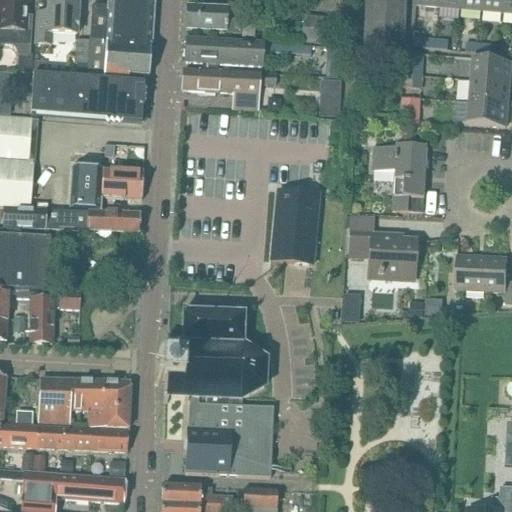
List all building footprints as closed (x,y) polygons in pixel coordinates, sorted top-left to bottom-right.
[(0,0),(0,47),(12,48),(17,59),(16,77),(30,78),(30,76),(31,63),(31,60),(29,60),(30,49),(31,34),(32,19),(25,18),(26,1),(17,0),(16,0),(0,0)] [(76,43),(73,80),(102,81),(102,82),(126,85),(126,79),(147,81),(152,1),(142,0),(107,0),(107,7),(89,6),(88,44),(76,43)] [(404,0),(362,0),(360,53),(402,55),(404,0)] [(414,0),(413,10),(437,12),(437,0),(414,0)] [(437,0),(437,12),(459,14),(460,0),(437,0)] [(460,0),(459,14),(480,16),(481,0),(460,0)] [(481,0),(480,16),(502,18),(503,0),(481,0)] [(511,0),(503,0),(502,18),(511,18),(511,0)] [(76,39),(77,7),(75,7),(76,4),(61,3),(61,7),(45,6),(44,15),(33,15),(32,48),(51,49),(51,38),(76,39)] [(225,36),(236,37),(240,37),(240,42),(253,43),(253,22),(241,21),(241,22),(232,22),(233,12),(226,12),(226,10),(185,8),(183,34),(210,35),(209,38),(222,39),(222,36),(225,36)] [(302,18),(300,46),(331,50),(335,22),(302,18)] [(261,71),(262,56),(262,48),(244,46),(244,45),(183,42),(181,67),(243,70),(261,71)] [(420,52),(434,53),(434,44),(420,42),(420,52)] [(434,44),(434,53),(445,54),(446,44),(434,44)] [(463,56),(476,57),(477,48),(463,47),(463,56)] [(477,48),(476,57),(488,58),(489,48),(477,48)] [(469,62),(467,84),(509,87),(510,66),(469,62)] [(31,63),(30,76),(31,76),(43,77),(45,63),(31,63)] [(410,67),(409,79),(420,80),(421,68),(410,67)] [(180,96),(232,99),(256,101),(257,88),(271,89),(272,80),(258,79),(258,78),(182,73),(180,96)] [(0,75),(0,118),(8,119),(11,77),(0,75)] [(28,118),(139,127),(142,87),(31,79),(28,118)] [(419,93),(420,80),(409,79),(408,92),(419,93)] [(319,84),(319,99),(339,100),(339,85),(319,84)] [(467,84),(465,105),(507,108),(509,87),(467,84)] [(505,132),(507,108),(465,105),(463,128),(505,132)] [(0,164),(27,166),(30,123),(30,122),(0,119),(0,164)] [(408,129),(417,130),(417,129),(418,120),(408,119),(408,129)] [(104,149),(103,161),(112,162),(112,149),(104,149)] [(392,176),(390,217),(405,218),(405,217),(419,218),(421,174),(423,174),(425,150),(393,149),(393,152),(370,151),(369,175),(392,176)] [(0,212),(0,213),(29,214),(32,167),(32,166),(27,166),(0,164),(0,212)] [(71,170),(69,213),(101,214),(102,202),(101,202),(102,172),(80,171),(71,170)] [(102,172),(101,202),(102,202),(111,202),(140,204),(141,174),(111,172),(103,172),(102,172)] [(269,265),(311,269),(318,199),(275,195),(268,265),(269,265)] [(0,213),(0,227),(0,232),(84,235),(84,240),(84,242),(93,243),(93,241),(110,242),(110,241),(110,237),(111,237),(137,238),(138,218),(111,217),(99,216),(29,214),(0,213)] [(415,244),(402,243),(369,241),(370,236),(349,235),(347,261),(367,262),(366,283),(412,286),(415,244)] [(0,293),(6,293),(8,293),(8,292),(45,294),(46,254),(47,239),(23,238),(3,238),(0,237),(0,293)] [(507,261),(455,259),(453,295),(504,297),(503,309),(511,309),(511,285),(506,285),(507,261)] [(15,303),(27,303),(27,294),(15,294),(15,303)] [(45,297),(44,302),(52,302),(52,310),(57,310),(57,313),(57,314),(77,315),(77,314),(78,299),(58,297),(58,296),(57,296),(48,296),(45,295),(45,297)] [(440,319),(441,302),(424,301),(423,318),(440,319)] [(27,302),(26,347),(52,347),(52,310),(52,302),(44,302),(39,302),(38,302),(28,302),(27,302)] [(405,303),(404,320),(421,321),(422,304),(405,303)] [(12,321),(12,336),(22,336),(22,321),(12,321)] [(158,385),(164,385),(164,384),(181,385),(182,362),(165,361),(165,362),(159,362),(158,385)] [(38,382),(36,430),(40,430),(55,431),(63,431),(66,431),(67,413),(80,414),(80,406),(102,407),(102,411),(111,411),(127,412),(128,385),(38,382)] [(197,405),(187,404),(186,431),(185,431),(183,479),(269,482),(271,412),(197,408),(197,405)] [(86,414),(85,432),(90,433),(111,434),(126,435),(127,435),(127,412),(111,411),(102,411),(102,407),(80,406),(80,414),(86,414)] [(0,428),(0,451),(34,453),(35,430),(0,428)] [(35,430),(34,453),(61,454),(63,431),(55,431),(40,430),(36,430),(35,430)] [(63,431),(61,454),(88,456),(90,433),(85,432),(66,431),(63,431)] [(90,433),(88,456),(125,457),(126,435),(111,434),(90,433)] [(20,474),(20,475),(23,475),(31,476),(32,458),(21,458),(20,474)] [(32,458),(31,476),(43,477),(43,475),(44,459),(33,458),(32,458)] [(109,465),(107,482),(111,482),(123,483),(123,481),(124,466),(109,465)] [(0,483),(22,485),(21,501),(20,501),(18,511),(53,511),(55,504),(55,501),(122,506),(123,500),(124,484),(123,483),(111,482),(107,482),(87,481),(71,479),(68,479),(60,478),(59,478),(57,478),(48,477),(43,477),(31,476),(23,475),(20,475),(0,473),(0,483)] [(160,489),(159,505),(230,509),(230,500),(199,499),(199,490),(160,489)] [(242,493),(240,511),(274,511),(276,495),(242,493)]
